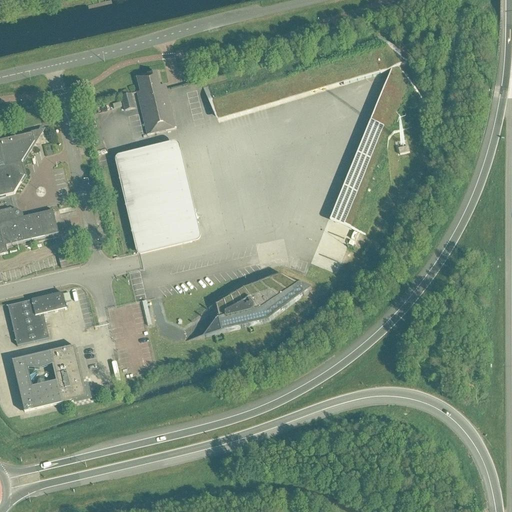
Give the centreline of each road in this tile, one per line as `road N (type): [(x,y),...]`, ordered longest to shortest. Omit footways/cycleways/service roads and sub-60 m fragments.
road 1 (motorway): [(511,65),(478,192),(453,245),(380,336),(329,376),(263,411),(1,473)]
road 2 (motorway): [(6,498),(225,442),(362,395),(400,394),(443,409),(476,439),(499,511)]
road 3 (residential): [(0,79),(314,0)]
